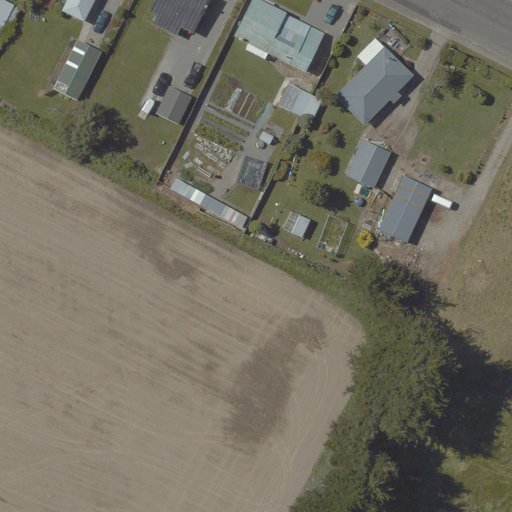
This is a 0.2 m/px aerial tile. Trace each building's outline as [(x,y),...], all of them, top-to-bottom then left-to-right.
[(23,5),(10,0),(0,0),(0,29),(8,34),(23,5)] [(65,0),(61,8),(86,22),(98,0),(65,0)] [(153,0),(149,9),(158,14),(153,23),(178,36),(183,26),(196,32),(212,0),(153,0)] [(272,0),(251,0),(233,32),(248,41),(244,48),(268,62),(272,54),(305,73),(329,32),(272,0)] [(415,77),(377,33),(355,53),(363,62),(333,89),(363,124),(391,100),(394,103),(404,93),(401,89),(415,77)] [(75,111),(105,52),(72,36),(42,94),(75,111)] [(326,97),(292,81),(280,106),(314,122),(326,97)] [(181,129),(194,96),(168,85),(154,117),(181,129)] [(376,187),(391,147),(361,135),(345,175),(376,187)] [(411,241),(434,189),(402,175),(379,227),(411,241)] [(228,178),(217,192),(241,211),(252,198),(228,178)] [(314,217),(290,205),(280,227),(304,238),(314,217)]
